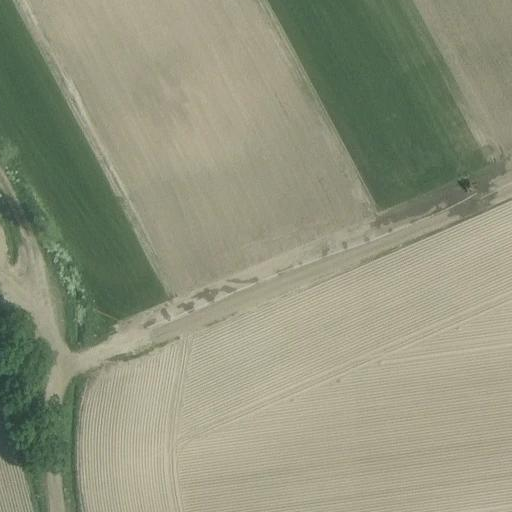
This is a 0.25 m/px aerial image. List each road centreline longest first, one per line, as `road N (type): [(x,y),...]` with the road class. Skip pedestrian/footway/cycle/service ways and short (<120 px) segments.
road 1 (track): [(54,511),(55,333)]
road 2 (track): [(55,333),(52,294),(0,180)]
